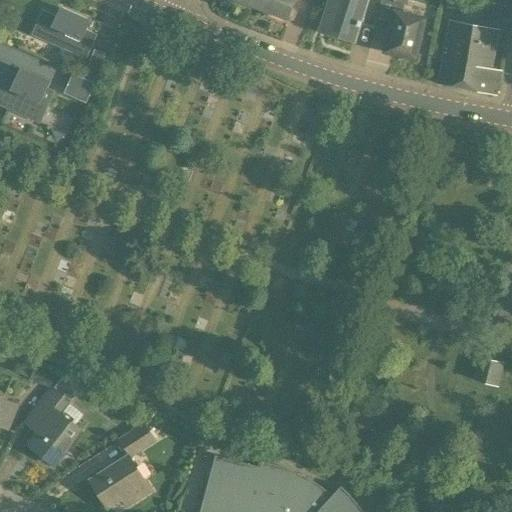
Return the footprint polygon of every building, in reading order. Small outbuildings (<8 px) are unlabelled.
[(235,0),(235,1),(261,11),(265,0),(235,0)] [(265,0),(261,11),(287,21),(295,0),(265,0)] [(325,34),(354,43),(366,0),(379,0),(380,0),(379,0),(331,0),(335,1),(325,34)] [(60,49),(62,46),(84,56),(87,49),(89,50),(95,37),(84,32),(89,23),(61,10),(57,19),(43,13),(32,36),(60,49)] [(394,12),(384,53),(398,56),(398,61),(411,60),(415,61),(425,19),(394,12)] [(492,71),(499,33),(450,23),(446,44),(443,63),(439,86),(496,98),(501,73),(492,71)] [(94,49),(84,77),(94,81),(105,53),(94,49)] [(37,119),(43,105),(46,106),(53,92),(45,89),(48,83),(20,70),(15,82),(1,75),(0,76),(0,105),(21,115),(22,112),(37,119)] [(86,103),(94,81),(84,77),(80,76),(71,97),(86,103)] [(498,388),(504,364),(479,358),(473,382),(498,388)] [(35,365),(29,380),(50,389),(56,374),(35,365)] [(72,445),(82,432),(59,414),(70,399),(56,388),(35,414),(47,424),(30,446),(55,466),(72,445)] [(0,427),(8,430),(17,408),(0,400),(0,427)] [(144,481),(131,459),(142,452),(157,442),(144,421),(117,438),(118,441),(129,457),(91,481),(108,509),(123,499),(127,507),(151,492),(144,481)] [(340,487),(331,496),(314,483),(294,472),(273,465),(261,462),(259,468),(214,455),(199,511),(361,511),(356,504),(340,487)]
